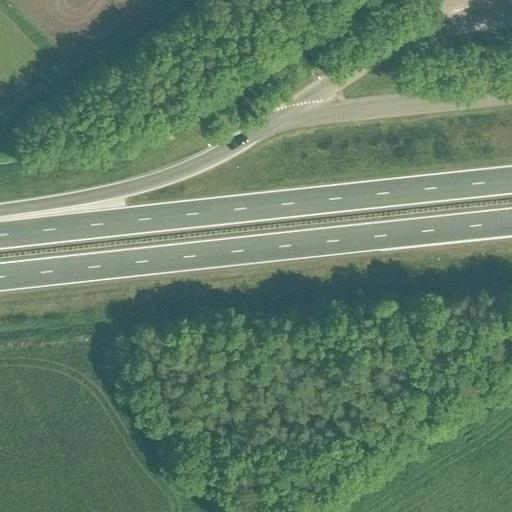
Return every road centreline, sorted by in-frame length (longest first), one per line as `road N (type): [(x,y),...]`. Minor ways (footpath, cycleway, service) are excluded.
road 1 (trunk): [(0,277),(511,222)]
road 2 (trunk): [(511,180),(0,233)]
road 3 (trunk): [(284,118),(124,197),(0,226)]
